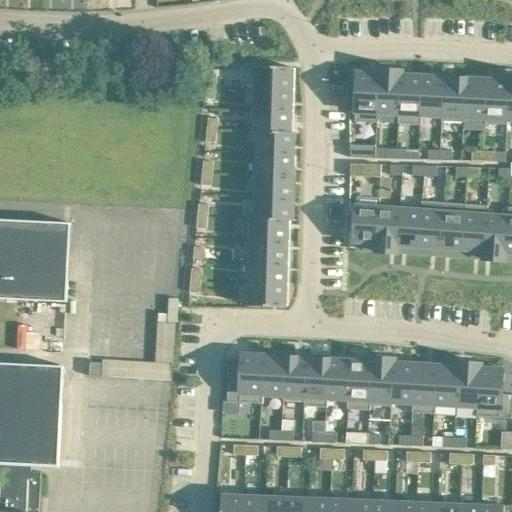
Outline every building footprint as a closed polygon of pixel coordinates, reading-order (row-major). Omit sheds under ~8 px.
[(255,66),(254,88),(292,89),(293,67),(255,66)] [(379,74),(376,113),(378,113),(398,114),(400,114),(402,75),(402,71),(379,70),(379,74)] [(357,73),(354,121),(378,123),(378,113),(376,113),(379,74),(357,73)] [(207,74),(206,86),(216,87),(217,75),(207,74)] [(398,114),(398,124),(421,125),(422,115),(421,115),(423,76),(402,75),(400,114),(398,114)] [(423,76),(421,115),(422,115),(441,116),(442,116),(444,77),(423,76)] [(441,116),(441,121),(464,122),(465,117),(464,117),(466,78),(444,77),(442,116),(441,116)] [(466,78),(464,117),(465,117),(484,119),(485,119),(487,80),(466,78)] [(484,119),(484,123),(508,125),(508,120),(506,120),(508,81),(487,80),(485,119),(484,119)] [(206,86),(204,98),(214,99),(216,87),(206,86)] [(254,88),(253,110),(291,111),(292,89),(254,88)] [(253,110),(253,133),(257,133),(257,132),(291,133),(291,132),(291,111),(253,110)] [(208,118),(207,130),(217,131),(218,119),(208,118)] [(207,130),(206,142),(216,143),(217,131),(207,130)] [(257,133),(256,153),(294,154),(295,132),(291,132),(291,133),(257,132),(257,133)] [(350,145),(350,157),(375,158),(376,146),(350,145)] [(385,148),(385,159),(397,159),(397,149),(385,148)] [(397,149),(397,159),(409,159),(409,149),(397,149)] [(428,150),(428,160),(440,160),(440,150),(428,150)] [(440,150),(440,160),(452,161),(453,150),(440,150)] [(472,151),(471,161),(483,161),(484,151),(472,151)] [(484,151),(483,161),(495,162),(496,152),(484,151)] [(256,153),(255,175),(293,176),(294,154),(256,153)] [(203,161),(202,173),(212,174),(213,162),(203,161)] [(350,164),(350,176),(368,176),(369,164),(350,164)] [(369,164),(368,176),(380,177),(381,164),(369,164)] [(391,165),(390,175),(402,175),(403,165),(391,165)] [(413,166),(412,176),(424,176),(425,166),(413,166)] [(425,166),(424,176),(436,176),(437,166),(425,166)] [(456,167),(456,177),(468,177),(468,167),(456,167)] [(468,167),(468,177),(480,178),(480,167),(468,167)] [(499,168),(498,178),(511,178),(511,168),(499,168)] [(202,173),(201,185),(211,186),(212,174),(202,173)] [(255,175),(255,197),(293,198),(293,176),(255,175)] [(356,196),(353,241),(375,243),(376,243),(379,202),(380,203),(380,198),(356,196)] [(254,217),(254,219),(288,220),(292,220),(293,198),(255,197),(254,217)] [(422,206),(419,246),(440,248),(444,202),(421,201),(421,206),(422,206)] [(375,243),(374,251),(398,253),(398,245),(401,204),(380,203),(379,202),(376,243),(375,243)] [(444,202),(440,248),(461,249),(465,204),(444,202)] [(199,204),(197,216),(208,217),(209,205),(199,204)] [(401,204),(398,245),(419,246),(422,206),(421,206),(401,204)] [(465,204),(461,249),(482,251),(484,251),(486,215),(487,215),(488,206),(465,204)] [(482,251),(482,259),(505,260),(506,252),(505,252),(508,217),(507,217),(487,215),(486,215),(484,251),(482,251)] [(197,216),(196,228),(206,229),(208,217),(197,216)] [(250,217),(249,240),(287,241),(288,220),(254,219),(254,217),(250,217)] [(0,298),(67,302),(70,223),(0,219),(0,298)] [(249,240),(249,262),(287,263),(287,241),(249,240)] [(194,247),(193,259),(203,260),(204,248),(194,247)] [(249,262),(248,284),(286,285),(287,263),(249,262)] [(192,268),(191,280),(201,281),(202,269),(192,268)] [(191,280),(189,292),(199,293),(201,281),(191,280)] [(248,284),(247,305),(285,307),(286,285),(248,284)] [(128,376),(178,378),(180,322),(162,321),(160,361),(129,360),(128,376)] [(228,378),(227,402),(262,404),(263,394),(262,394),(265,355),(242,354),(240,378),(228,378)] [(265,355),(262,394),(263,394),(283,395),(284,396),(286,356),(265,355)] [(283,395),(282,400),(304,402),(305,402),(308,358),(286,356),(284,396),(283,395)] [(373,361),(370,405),(392,407),(392,402),(394,363),(395,363),(395,359),(371,357),(371,361),(373,361)] [(304,402),(304,406),(327,408),(328,398),(327,398),(330,359),(308,358),(305,402),(304,402)] [(330,359),(327,398),(328,398),(347,399),(349,399),(351,360),(330,359)] [(347,399),(347,409),(370,410),(370,405),(373,361),(371,361),(351,360),(349,399),(347,399)] [(31,471),(31,466),(59,467),(63,381),(66,369),(63,369),(63,366),(0,362),(0,511),(38,511),(41,472),(31,471)] [(459,366),(456,406),(477,407),(478,407),(480,368),(481,368),(481,364),(458,362),(457,366),(459,366)] [(394,363),(392,402),(412,403),(413,403),(416,364),(395,363),(394,363)] [(412,403),(411,413),(435,414),(435,404),(437,365),(416,364),(413,403),(412,403)] [(437,365),(435,404),(456,406),(459,366),(457,366),(437,365)] [(477,407),(476,416),(511,418),(511,414),(511,394),(501,394),(502,369),(481,368),(480,368),(478,407),(477,407)] [(269,440),(281,440),(282,430),(269,430),(269,440)] [(282,430),(281,440),(293,441),(294,431),(282,430)] [(312,441),(312,442),(324,442),(325,432),(313,432),(312,441)] [(325,432),(324,442),(336,443),(336,442),(337,433),(325,432)] [(346,432),(345,443),(367,444),(367,443),(368,434),(368,433),(346,432)] [(367,443),(367,444),(380,444),(380,434),(368,434),(367,443)] [(399,445),(411,446),(411,436),(399,435),(399,445)] [(411,436),(411,446),(423,446),(423,436),(411,436)] [(442,446),(442,447),(454,447),(454,437),(442,437),(442,446)] [(454,437),(454,447),(466,448),(466,447),(466,438),(454,437)] [(234,445),(233,455),(245,455),(246,445),(234,445)] [(246,445),(245,455),(257,456),(258,446),(246,445)] [(277,446),(277,456),(289,457),(289,447),(277,446)] [(289,447),(289,457),(301,457),(301,447),(289,447)] [(320,448),(320,458),(332,459),(332,449),(320,448)] [(332,449),(332,459),(344,459),(344,449),(332,449)] [(363,450),(363,460),(375,461),(375,450),(363,450)] [(375,450),(375,461),(387,461),(387,451),(375,450)] [(407,452),(406,462),(418,462),(419,452),(407,452)] [(419,452),(418,462),(430,463),(431,453),(419,452)] [(450,453),(449,464),(461,464),(462,454),(450,453)] [(462,454),(461,464),(473,465),(474,454),(462,454)] [(483,455),(483,465),(495,466),(495,455),(483,455)] [(221,494),(220,511),(242,511),(243,495),(221,494)] [(243,495),(242,511),(264,511),(265,496),(243,495)] [(265,496),(264,511),(285,511),(287,497),(265,496)] [(287,497),(285,511),(307,511),(308,498),(287,497)] [(308,498),(307,511),(329,511),(330,499),(308,498)] [(330,499),(329,511),(351,511),(352,499),(330,499)] [(352,499),(351,511),(372,511),(373,500),(352,499)] [(373,500),(372,511),(394,511),(395,501),(373,500)] [(395,501),(394,511),(416,511),(417,502),(395,501)] [(417,502),(416,511),(438,511),(439,503),(417,502)] [(439,503),(438,511),(460,511),(460,504),(439,503)]
